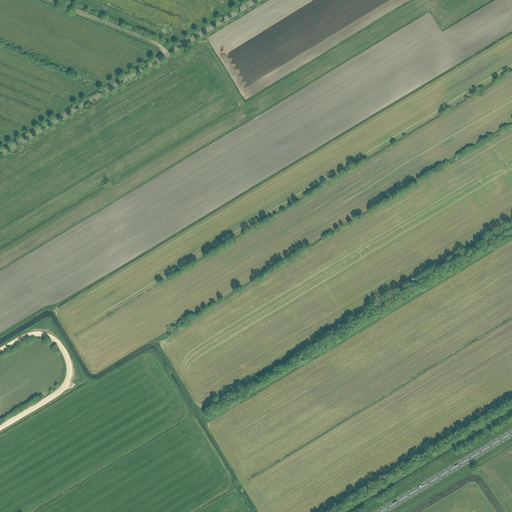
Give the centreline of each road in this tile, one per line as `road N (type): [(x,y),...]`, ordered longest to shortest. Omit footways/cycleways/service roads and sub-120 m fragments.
road 1 (unclassified): [(256,0),(0,155)]
road 2 (track): [(25,336),(60,345),(66,383),(0,428)]
road 3 (primary): [(380,511),(511,432)]
road 4 (track): [(50,0),(165,54)]
